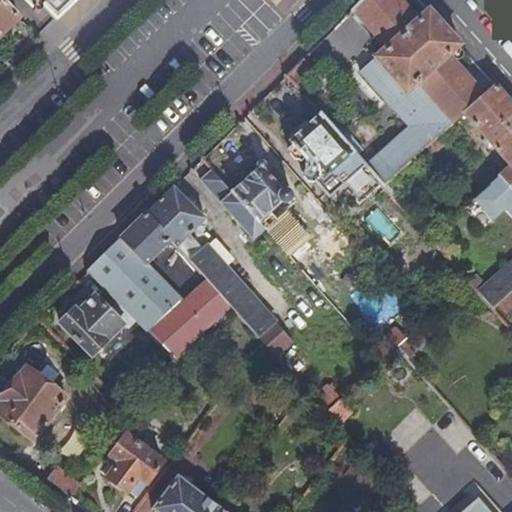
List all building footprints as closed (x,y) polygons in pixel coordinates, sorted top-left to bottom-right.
[(0,0),(0,36),(20,17),(3,0),(0,0)] [(39,0),(43,4),(57,19),(76,0),(39,0)] [(461,113),(485,91),(449,50),(456,44),(435,21),(426,11),(418,16),(403,0),(357,0),(349,8),(384,47),(360,68),(408,123),(362,163),(380,183),(419,150),(449,123),(461,113)] [(283,74),(289,81),(308,65),(300,57),(283,74)] [(485,91),(461,113),(507,165),(511,160),(511,106),(492,85),(485,91)] [(351,150),(357,143),(325,105),(317,112),(322,117),(351,150)] [(322,117),(317,112),(316,113),(288,136),(293,141),(288,145),(330,191),(342,180),(359,199),(380,183),(362,163),(351,150),(322,117)] [(449,123),(419,150),(426,158),(456,131),(449,123)] [(465,279),(489,306),(511,286),(511,160),(507,165),(482,187),(471,196),(479,206),(496,192),(504,201),(500,205),(511,218),(511,255),(480,283),(471,271),(464,278),(465,279)] [(260,167),(232,192),(257,221),(280,200),(283,202),(286,201),(289,199),(290,196),(290,193),(288,190),(285,189),(282,189),(281,189),(260,167)] [(198,178),(252,239),(264,229),(257,221),(232,192),(210,168),(198,178)] [(475,180),(456,197),(462,204),(471,196),(482,187),(476,181),(475,180)] [(202,276),(215,264),(202,249),(218,235),(172,185),(145,212),(182,253),(202,276)] [(383,245),(397,234),(376,208),(362,219),(383,245)] [(162,270),(182,253),(145,212),(119,238),(85,272),(102,288),(134,320),(174,359),(231,309),(227,305),(217,293),(192,314),(167,285),(171,281),(162,270)] [(445,239),(435,228),(426,235),(436,247),(445,239)] [(306,250),(289,232),(277,243),(306,276),(324,260),(311,246),(306,250)] [(202,276),(214,291),(233,275),(220,260),(215,264),(202,276)] [(246,289),(233,275),(214,291),(217,293),(227,305),(246,289)] [(134,320),(102,288),(77,312),(75,308),(59,322),(91,355),(122,324),(126,328),(134,320)] [(302,353),(246,289),(227,305),(231,309),(260,344),(272,357),(283,370),(302,353)] [(433,311),(423,301),(413,309),(415,312),(423,321),(433,311)] [(418,325),(423,321),(415,312),(410,316),(418,325)] [(404,340),(394,329),(371,349),(374,353),(381,361),(395,348),(404,340)] [(395,348),(407,361),(413,355),(407,348),(412,344),(407,337),(404,340),(395,348)] [(272,357),(260,344),(243,367),(256,377),(272,357)] [(381,361),(374,353),(369,357),(376,365),(381,361)] [(25,368),(0,400),(0,416),(32,441),(51,418),(56,421),(61,415),(55,411),(64,399),(25,368)] [(350,411),(339,398),(322,413),(333,426),(350,411)] [(216,402),(176,455),(190,466),(230,413),(216,402)] [(107,477),(134,497),(162,461),(126,434),(105,460),(115,468),(107,477)] [(68,499),(78,486),(55,469),(45,482),(68,499)] [(213,511),(218,507),(178,478),(152,511),(153,511),(213,511)] [(485,511),(475,499),(459,511),(485,511)]
